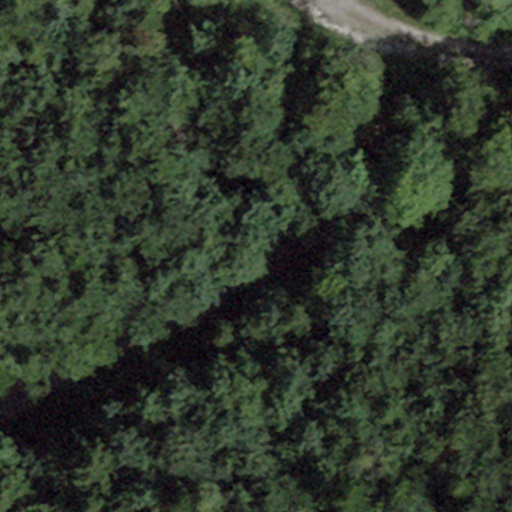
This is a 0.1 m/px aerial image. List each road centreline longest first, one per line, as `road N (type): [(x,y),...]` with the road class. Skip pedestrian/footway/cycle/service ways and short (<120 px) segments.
road 1 (track): [(511,171),(0,419)]
road 2 (track): [(339,0),(460,51),(511,47)]
